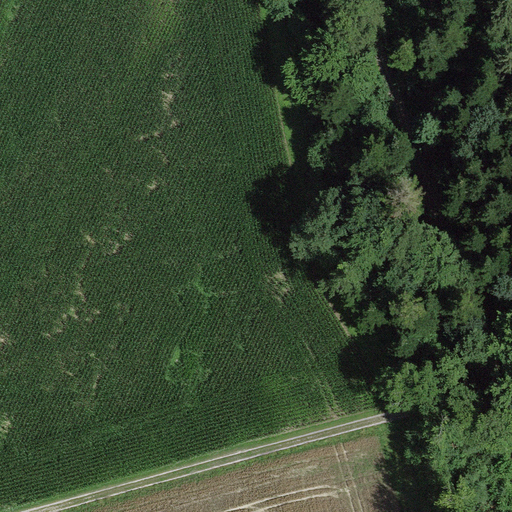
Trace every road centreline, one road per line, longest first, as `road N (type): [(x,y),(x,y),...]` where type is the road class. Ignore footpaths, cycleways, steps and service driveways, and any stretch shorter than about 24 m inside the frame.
road 1 (track): [(44,511),(503,380)]
road 2 (track): [(362,0),(511,415)]
